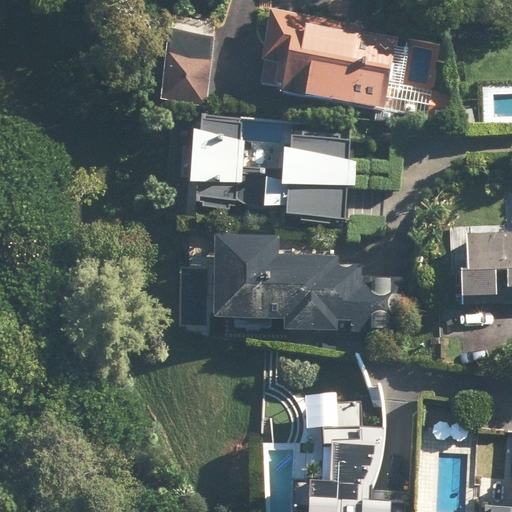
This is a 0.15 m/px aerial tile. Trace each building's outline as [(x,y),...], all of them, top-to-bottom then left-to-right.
[(277,13),(268,62),(287,65),(281,98),(394,118),(408,36),(277,13)] [(355,188),(362,188),(364,160),(357,160),(359,140),(284,135),(284,145),(248,142),(250,119),(201,116),(195,206),(353,217),(355,188)] [(343,326),(353,326),(353,333),(405,333),(405,279),(366,279),(366,265),(342,265),(342,255),(285,255),(285,236),(219,236),(219,323),(287,323),(287,334),(343,333),(343,326)] [(500,299),(500,276),(509,277),(509,292),(511,291),(511,237),(467,236),(465,298),(500,299)] [(325,474),(309,473),(306,511),(400,511),(401,502),(387,501),(392,428),(365,426),(367,402),(342,400),(342,397),(309,395),(307,435),(328,436),(325,474)] [(511,511),(511,479),(486,479),(484,511),(511,511)]
